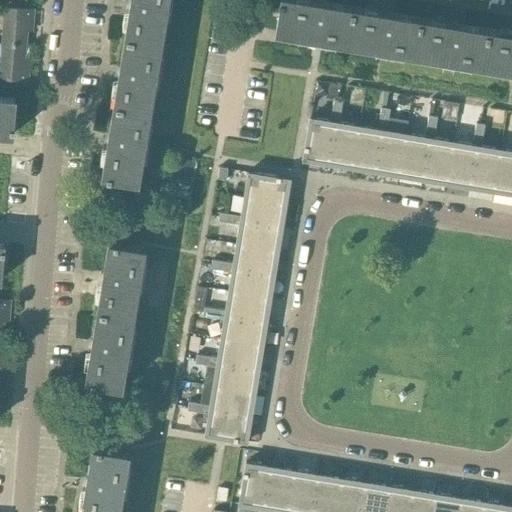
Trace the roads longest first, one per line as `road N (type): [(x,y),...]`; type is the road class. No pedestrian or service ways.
road 1 (residential): [(511,225),(338,197),(316,211),(284,416),(292,429),(511,463)]
road 2 (residential): [(28,439),(45,233)]
road 3 (residential): [(51,153),(74,0)]
